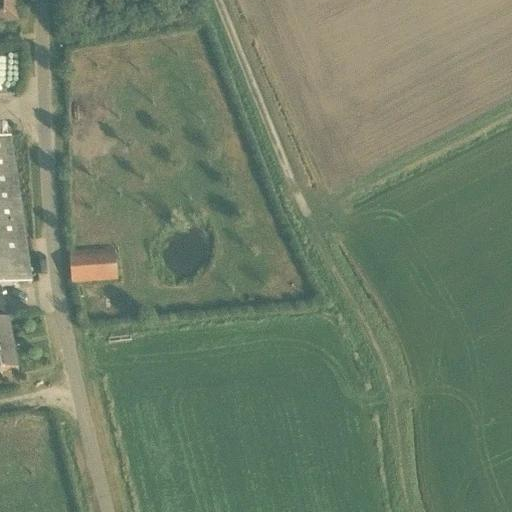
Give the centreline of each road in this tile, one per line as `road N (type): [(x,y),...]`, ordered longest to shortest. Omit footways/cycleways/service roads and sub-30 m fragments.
road 1 (track): [(217,0),(296,193),(385,369),(409,511)]
road 2 (unclassified): [(107,511),(76,393),(51,235),(43,0)]
